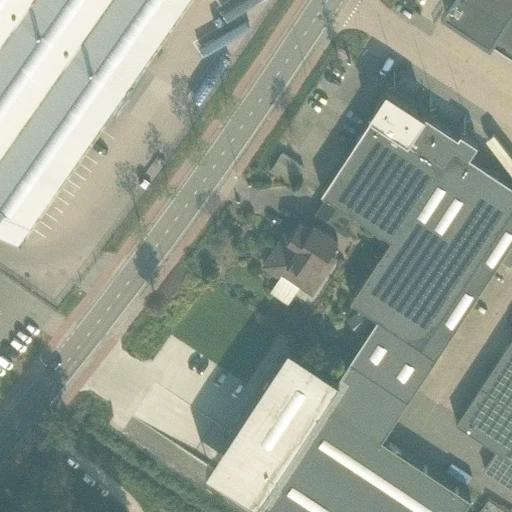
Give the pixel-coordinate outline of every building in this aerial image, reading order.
[(0,0),(0,221),(20,236),(185,0),(0,0)] [(511,51),(511,0),(447,0),(443,7),(511,51)] [(228,432),(206,465),(222,476),(256,499),(273,510),(275,511),(459,511),(470,496),(381,437),(436,353),(437,353),(506,248),(511,238),(511,182),(469,154),(477,142),(460,131),(457,135),(424,113),(425,112),(423,110),(386,86),(368,112),(371,114),(321,191),(391,237),(364,277),(357,273),(351,282),(358,287),(357,288),(356,290),(350,298),(377,316),(353,353),(340,372),(339,375),(288,341),(228,432)] [(323,261),(337,239),(313,223),(310,227),(299,220),(282,245),(278,242),(263,265),(279,277),(282,272),(311,291),(329,265),(323,261)] [(511,335),(455,422),(511,458),(511,335)]
